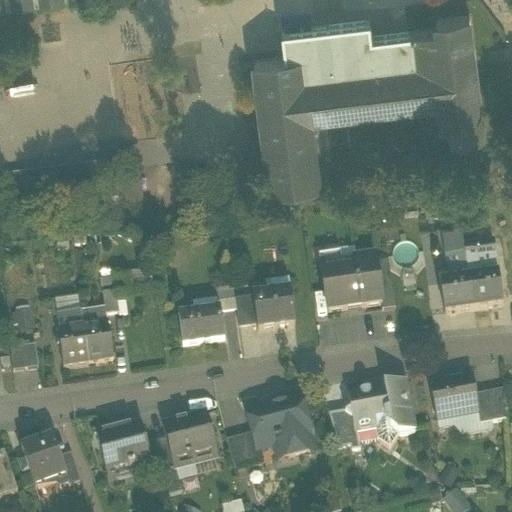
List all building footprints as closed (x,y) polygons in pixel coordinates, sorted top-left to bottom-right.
[(409,31),(412,60),(435,58),(440,104),(437,104),(440,127),(450,125),(452,141),(483,137),(468,15),(435,19),(436,28),(409,31)] [(301,44),(302,55),(305,74),(412,60),(409,31),(371,36),(369,22),(310,29),(312,43),(301,44)] [(319,186),(310,120),(309,120),(303,74),(305,74),(302,55),(253,61),(270,192),(319,186)] [(412,60),(305,74),(303,74),(309,120),(310,120),(310,119),(348,114),(348,115),(350,115),(350,112),(437,101),(437,104),(440,104),(435,58),(412,60)] [(230,132),(166,135),(168,172),(231,169),(230,132)] [(112,164),(91,167),(96,204),(117,202),(112,164)] [(0,216),(96,204),(91,167),(0,178),(0,216)] [(466,260),(464,246),(462,234),(461,227),(441,230),(446,262),(466,260)] [(464,246),(466,260),(473,312),(502,308),(497,276),(482,278),(480,263),(495,260),(492,242),(464,246)] [(339,252),(340,255),(341,263),(356,260),(355,250),(339,252)] [(318,258),(326,313),(379,305),(381,305),(375,264),(374,258),(356,260),(341,263),(340,255),(318,258)] [(444,316),(473,312),(466,260),(446,262),(449,283),(440,284),(444,316)] [(482,278),(497,276),(495,260),(480,263),(482,278)] [(379,305),(380,313),(395,310),(388,263),(375,264),(381,305),(379,305)] [(152,270),(130,274),(132,292),(155,288),(152,270)] [(267,297),(290,294),(288,282),(266,285),(267,297)] [(219,314),(236,312),(235,306),(233,290),(216,292),(218,301),(219,313),(219,314)] [(256,329),(256,333),(294,327),(290,294),(267,297),(252,299),(253,303),(256,329)] [(104,314),(105,320),(120,317),(116,295),(102,297),(104,314)] [(57,317),(81,314),(78,298),(55,301),(57,317)] [(193,305),(194,317),(219,313),(218,301),(193,305)] [(253,303),(235,306),(236,312),(239,331),(256,329),(253,303)] [(17,315),(20,334),(32,333),(29,313),(17,315)] [(178,319),(182,348),(223,342),(219,314),(219,313),(194,317),(178,319)] [(81,318),(83,329),(106,325),(105,320),(104,314),(81,318)] [(58,321),(60,332),(83,329),(81,318),(58,321)] [(107,330),(106,325),(83,329),(88,366),(113,362),(108,330),(107,330)] [(88,366),(83,329),(60,332),(61,336),(59,336),(63,369),(88,366)] [(13,374),(26,372),(22,348),(22,345),(9,347),(13,374)] [(33,347),(22,348),(26,372),(36,370),(33,347)] [(430,386),(436,424),(478,417),(475,398),(472,379),(430,386)] [(353,428),(355,428),(384,422),(386,431),(397,438),(414,435),(405,386),(383,390),(384,393),(372,395),(371,392),(347,397),(350,413),(353,428)] [(478,417),(479,427),(492,425),(505,423),(503,393),(475,398),(478,417)] [(284,446),(288,461),(313,454),(309,439),(313,432),(311,426),(304,422),(299,402),(247,415),(253,436),(257,453),(258,453),(274,449),(284,446)] [(349,450),(350,454),(360,453),(359,446),(355,428),(353,428),(350,413),(329,417),(338,452),(349,450)] [(169,449),(174,468),(175,468),(215,458),(204,417),(163,427),(167,441),(169,449)] [(493,433),(492,425),(479,427),(478,417),(436,424),(438,433),(454,430),(462,439),(493,433)] [(389,450),(397,438),(386,431),(384,422),(355,428),(359,446),(377,442),(389,450)] [(98,437),(111,491),(118,489),(117,484),(116,483),(112,484),(110,477),(147,468),(149,467),(144,449),(144,446),(139,426),(98,437)] [(226,443),(234,473),(262,466),(258,453),(257,453),(253,436),(226,443)] [(20,451),(34,490),(66,478),(59,460),(52,440),(20,451)] [(167,441),(155,443),(156,446),(158,452),(169,449),(167,441)] [(151,481),(164,477),(158,452),(156,446),(144,449),(149,467),(147,468),(149,476),(151,481)] [(278,463),(288,461),(284,446),(274,449),(278,463)] [(169,449),(158,452),(164,477),(169,498),(182,495),(180,485),(177,474),(175,468),(174,468),(169,449)] [(66,481),(68,488),(80,484),(71,456),(59,460),(66,478),(67,481),(66,481)] [(175,468),(177,474),(215,465),(217,464),(215,458),(175,468)] [(0,490),(0,498),(17,493),(7,461),(0,463),(0,489),(0,490)] [(217,475),(215,465),(177,474),(180,485),(217,475)] [(447,467),(437,483),(450,491),(460,475),(447,467)] [(116,483),(117,484),(149,476),(147,468),(110,477),(112,484),(116,483)] [(66,478),(34,490),(35,492),(66,481),(67,481),(66,478)] [(470,511),(471,511),(456,492),(442,503),(448,511),(470,511)] [(243,511),(241,503),(220,509),(221,511),(243,511)]
